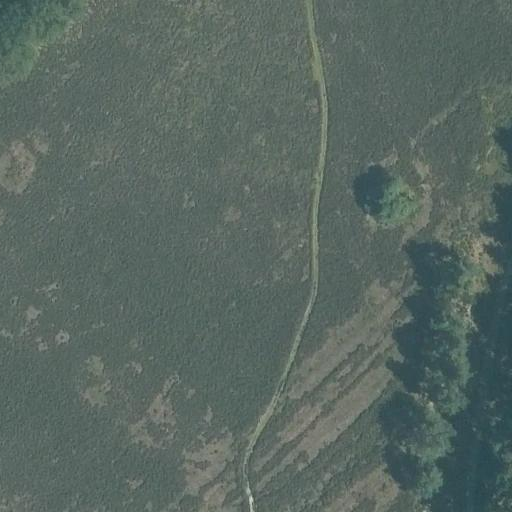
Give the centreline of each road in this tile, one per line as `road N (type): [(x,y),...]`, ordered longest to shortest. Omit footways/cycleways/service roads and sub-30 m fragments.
road 1 (track): [(307,0),(321,106),(313,293),(273,408),(248,451),(249,511)]
road 2 (track): [(511,265),(495,313),(465,511)]
